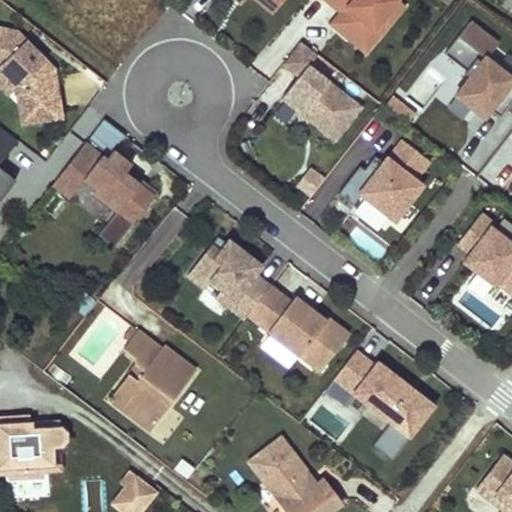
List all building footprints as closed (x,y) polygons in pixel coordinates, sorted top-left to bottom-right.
[(256,0),(273,14),(284,0),(256,0)] [(325,0),(332,5),(335,0),(338,0),(353,12),(338,29),(352,41),(367,23),(374,30),(385,16),(392,21),(405,5),(399,0),(325,0)] [(335,0),(332,5),(341,12),(331,24),(338,29),(353,12),(338,0),(335,0)] [(352,41),(365,53),(392,21),(385,16),(374,30),(367,23),(352,41)] [(498,43),(470,21),(445,54),(467,70),(465,73),(470,77),(456,96),(477,112),(483,104),(491,110),(500,117),(507,108),(511,111),(511,76),(487,57),(498,43)] [(0,70),(17,88),(22,124),(61,117),(53,69),(16,32),(0,29),(0,70)] [(301,41),(284,63),(300,76),(283,98),(298,110),(307,109),(308,118),(336,139),(361,107),(309,67),(318,55),(301,41)] [(0,86),(9,96),(17,88),(0,70),(0,86)] [(491,110),(483,104),(477,112),(485,118),(491,110)] [(298,110),(299,119),(308,118),(307,109),(298,110)] [(0,155),(3,158),(16,140),(0,126),(0,199),(16,179),(0,167),(0,155)] [(359,166),(338,193),(353,205),(361,194),(366,197),(390,215),(394,219),(421,185),(414,180),(430,160),(402,139),(384,163),(375,155),(369,163),(373,166),(368,173),(364,170),(359,166)] [(85,144),(54,184),(71,197),(85,178),(97,187),(94,191),(118,210),(99,235),(115,247),(157,192),(148,186),(146,189),(125,173),(132,165),(113,150),(107,159),(86,143),(85,144)] [(369,163),(364,170),(368,173),(373,166),(369,163)] [(148,186),(128,170),(125,173),(146,189),(148,186)] [(390,215),(366,197),(353,213),(377,231),(390,215)] [(481,215),(458,245),(474,257),(468,266),(495,287),(497,283),(511,295),(511,244),(491,228),(494,224),(481,215)] [(218,237),(212,245),(221,252),(227,243),(218,237)] [(248,315),(270,287),(255,276),(260,269),(248,258),(249,256),(229,241),(227,243),(221,252),(212,245),(188,275),(206,289),(212,281),(222,289),(235,300),(229,307),(245,319),(248,315)] [(463,262),(468,266),(474,257),(470,254),(463,262)] [(456,299),(471,316),(489,300),(475,283),(456,299)] [(291,301),(271,285),(270,287),(248,315),(321,372),(350,335),(327,317),(324,320),(317,314),(316,313),(315,312),(314,312),(313,312),(312,312),(311,312),(310,313),(309,313),(308,315),(291,301)] [(87,312),(96,297),(83,289),(73,304),(87,312)] [(229,307),(235,300),(222,289),(217,297),(229,307)] [(130,341),(138,331),(132,327),(124,337),(130,341)] [(135,357),(148,339),(138,331),(130,341),(124,349),(135,357)] [(148,339),(135,357),(136,365),(145,371),(137,381),(129,374),(117,390),(131,401),(128,404),(130,414),(150,430),(196,371),(164,347),(162,349),(148,339)] [(381,369),(356,351),(355,353),(335,378),(354,394),(356,391),(369,401),(367,404),(391,422),(373,445),(392,459),(437,401),(418,387),(414,393),(397,380),(399,378),(384,366),(381,369)] [(129,374),(137,381),(145,371),(136,365),(129,374)] [(414,393),(418,387),(411,382),(406,388),(414,393)] [(110,399),(130,414),(128,404),(131,401),(117,390),(110,399)] [(32,428),(31,416),(0,418),(0,474),(12,473),(12,475),(28,475),(43,473),(43,471),(62,470),(60,446),(62,446),(63,445),(65,444),(66,443),(67,442),(68,440),(68,439),(69,437),(68,435),(68,434),(67,432),(66,431),(65,430),(63,429),(61,429),(59,429),(59,422),(47,423),(48,427),(48,435),(32,436),(32,428)] [(32,428),(32,436),(48,435),(48,427),(32,428)] [(283,451),(276,441),(249,461),(287,511),(331,511),(342,504),(323,479),(317,484),(311,489),(305,481),(308,479),(309,473),(296,456),(293,459),(286,449),(283,451)] [(511,461),(504,456),(499,461),(511,471),(511,461)] [(511,511),(511,471),(499,461),(478,490),(506,511),(511,511)] [(123,511),(141,511),(157,493),(129,470),(119,482),(123,485),(135,495),(122,511),(123,511)] [(311,489),(317,484),(309,473),(308,479),(305,481),(311,489)] [(110,502),(122,511),(135,495),(123,485),(110,502)]
